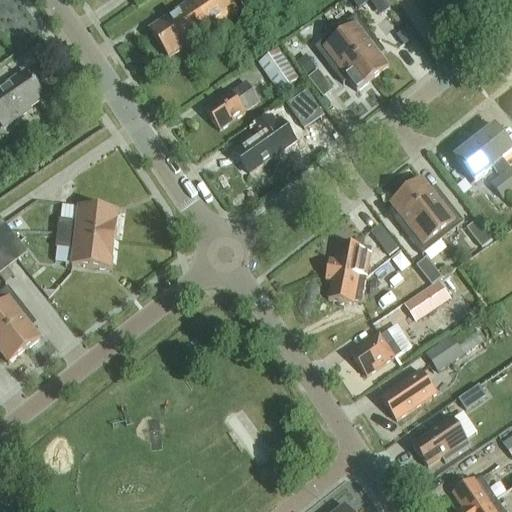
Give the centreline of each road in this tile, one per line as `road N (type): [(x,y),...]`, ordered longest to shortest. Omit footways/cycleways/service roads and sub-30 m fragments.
road 1 (residential): [(226,250),(511,21)]
road 2 (residential): [(226,250),(55,0)]
road 3 (residential): [(0,431),(226,250)]
road 4 (residential): [(356,452),(226,250)]
